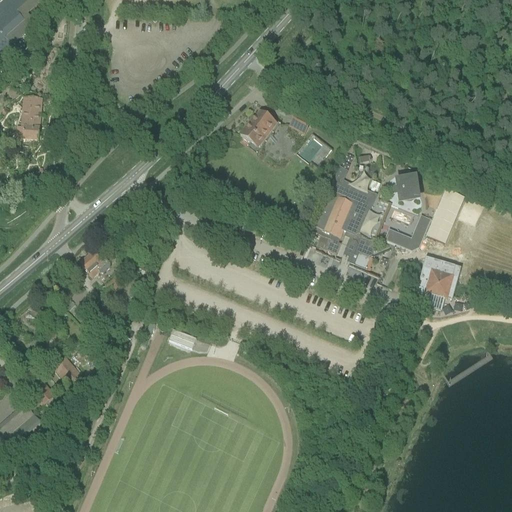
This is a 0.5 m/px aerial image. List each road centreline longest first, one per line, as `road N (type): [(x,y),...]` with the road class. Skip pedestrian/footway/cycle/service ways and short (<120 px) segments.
road 1 (secondary): [(88,215),(179,133),(302,0)]
road 2 (track): [(511,180),(276,73)]
road 3 (unclassified): [(82,0),(64,196)]
road 4 (track): [(78,466),(158,288)]
